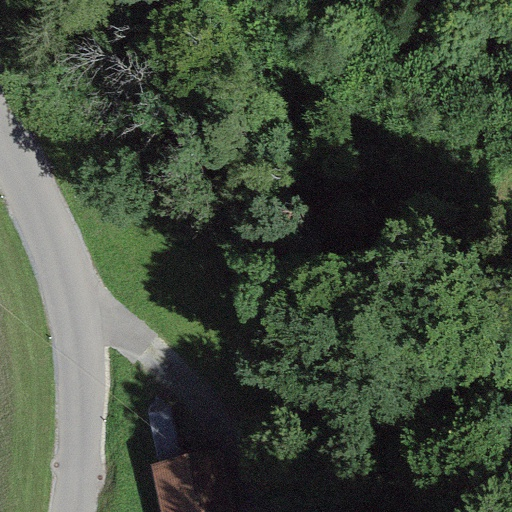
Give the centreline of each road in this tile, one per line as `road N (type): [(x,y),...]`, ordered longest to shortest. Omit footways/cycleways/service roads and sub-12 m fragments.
road 1 (unclassified): [(52,511),(66,371),(47,264),(0,166)]
road 2 (track): [(240,511),(231,471),(174,385),(51,284)]
